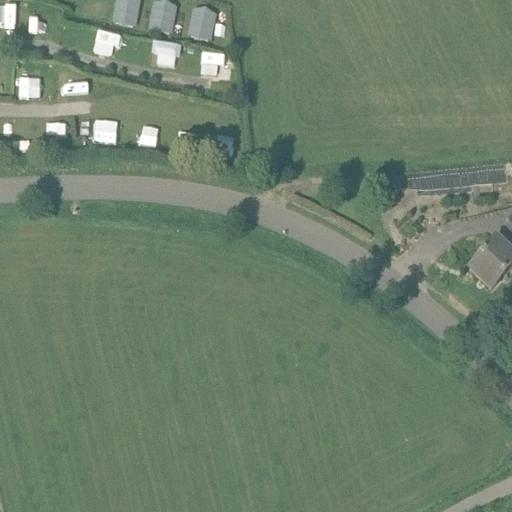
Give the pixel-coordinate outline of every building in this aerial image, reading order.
[(88,0),(88,15),(107,16),(107,0),(88,0)] [(117,0),(117,25),(142,26),(142,0),(117,0)] [(151,29),(175,34),(181,7),(157,2),(151,29)] [(0,28),(19,29),(20,7),(0,6),(0,28)] [(196,8),(190,36),(214,42),(221,14),(196,8)] [(102,33),(98,51),(121,56),(124,37),(102,33)] [(180,67),(183,46),(160,43),(157,63),(180,67)] [(203,74),(230,75),(231,55),(204,54),(203,74)] [(58,100),(80,94),(74,73),(52,79),(58,100)] [(30,93),(49,93),(49,76),(31,75),(30,93)] [(98,120),(97,143),(118,144),(119,121),(98,120)] [(34,136),(14,136),(15,156),(34,155),(34,136)] [(498,242),(483,258),(469,273),(490,291),(489,292),(490,293),(511,268),(511,222),(501,236),(504,238),(499,243),(498,242)]
